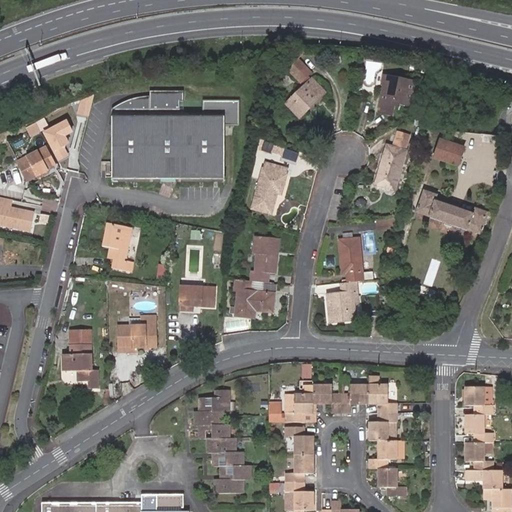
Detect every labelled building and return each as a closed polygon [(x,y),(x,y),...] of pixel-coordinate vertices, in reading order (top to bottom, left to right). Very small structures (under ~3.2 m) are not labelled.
[(287,68),(301,83),(311,73),(298,59),(287,68)] [(421,70),(422,64),(409,62),(408,68),(421,70)] [(397,103),(407,105),(411,81),(379,75),(377,84),(380,85),(375,112),(390,115),(392,106),(397,106),(397,103)] [(313,79),(286,104),(299,119),(307,111),(306,109),(324,93),(313,79)] [(306,109),(307,111),(326,95),(324,93),(306,109)] [(167,183),(226,181),(224,124),(239,124),(238,99),(202,100),(203,113),(111,117),(113,185),(167,183)] [(67,119),(43,132),(59,162),(69,157),(64,147),(70,144),(65,136),(74,132),(67,119)] [(385,146),(373,185),(392,191),(404,152),(408,137),(394,132),(390,147),(385,146)] [(465,149),(443,143),(437,160),(459,168),(465,149)] [(56,167),(46,147),(18,162),(28,181),(38,176),(40,179),(49,174),(47,171),(56,167)] [(287,169),(263,163),(261,171),(284,178),(287,169)] [(261,171),(251,211),(270,216),(275,196),(279,197),(284,178),(261,171)] [(438,196),(425,192),(417,215),(482,236),(490,212),(476,208),(474,214),(437,202),(438,196)] [(0,228),(31,234),(35,216),(12,211),(14,203),(0,200),(0,228)] [(395,217),(376,221),(377,231),(391,230),(395,217)] [(129,262),(135,229),(109,224),(106,248),(113,249),(124,251),(123,261),(117,260),(117,261),(116,269),(133,272),(135,263),(129,262)] [(201,231),(191,230),(191,239),(201,240),(201,231)] [(253,273),(251,283),(264,284),(267,285),(269,275),(275,276),(278,258),(274,257),(276,240),(259,237),(256,254),(260,255),(257,273),(253,273)] [(354,285),(361,284),(357,242),(338,244),(341,276),(345,275),(346,286),(354,285)] [(124,251),(113,249),(112,260),(117,261),(117,260),(123,261),(124,251)] [(155,278),(164,279),(166,265),(156,264),(155,278)] [(251,283),(235,280),(234,290),(237,290),(233,316),(251,319),(252,312),(269,314),(272,296),(262,294),(264,284),(251,283)] [(264,284),(262,294),(272,296),(274,286),(267,285),(264,284)] [(179,304),(192,305),(214,306),(215,288),(181,285),(179,304)] [(355,295),(354,285),(346,286),(339,286),(340,296),(325,297),(328,325),(342,324),(342,325),(353,324),(352,306),(350,296),(355,295)] [(129,347),(138,347),(157,346),(156,325),(156,316),(141,316),(142,325),(119,326),(120,351),(128,351),(129,347)] [(378,317),(369,317),(369,328),(378,328),(378,317)] [(91,370),(91,345),(91,331),(72,331),(71,344),(71,354),(64,354),(64,369),(79,370),(79,380),(90,381),(89,388),(98,389),(99,370),(91,370)] [(369,389),(369,407),(379,407),(379,416),(398,416),(398,407),(389,406),(389,388),(379,389),(379,379),(369,379),(369,389)] [(211,452),(211,467),(218,467),(218,481),(213,481),(213,493),(241,493),(241,481),(249,481),(249,466),(241,466),(241,452),(236,452),(236,437),(229,437),(229,424),(229,423),(219,423),(219,411),(229,411),(230,396),(229,389),(216,389),(216,396),(202,397),(202,412),(193,412),(193,424),(200,424),(201,437),(206,438),(206,452),(211,452)] [(304,424),(316,424),(316,416),(313,416),(313,408),(313,389),(304,389),(304,398),(285,399),(284,417),(281,416),(281,404),(268,404),(268,424),(304,424)] [(313,408),(331,408),(332,416),(341,416),(341,398),(332,398),(331,389),(313,389),(313,408)] [(341,398),(341,416),(349,416),(349,407),(360,407),(367,407),(369,407),(369,389),(349,389),(349,398),(341,398)] [(490,390),(482,391),(483,409),(491,409),(490,390)] [(483,418),(491,418),(491,409),(483,409),(482,391),(463,391),(464,409),(472,409),(472,418),(483,418)] [(398,416),(379,416),(379,425),(369,425),(369,443),(379,443),(389,443),(389,425),(398,425),(398,416)] [(483,445),(492,445),(492,437),(483,437),(483,418),(472,418),(464,418),(464,437),(473,437),(473,445),(483,445)] [(294,456),(313,457),(313,438),(304,438),(304,429),(285,429),(285,438),(294,438),(294,456)] [(369,462),(369,471),(378,471),(389,471),(389,462),(398,462),(398,443),(389,443),(379,443),(379,461),(369,462)] [(492,473),(492,464),(484,464),(484,457),(492,457),(492,445),(483,445),(473,445),(464,445),(464,465),(474,465),(474,473),(492,473)] [(313,476),(313,457),(294,456),(294,476),(285,476),(285,484),(304,484),(304,476),(313,476)] [(378,471),(378,489),(381,489),(389,489),(389,498),(408,498),(408,489),(399,489),(398,471),(389,471),(378,471)] [(474,473),(465,473),(465,483),(484,483),(484,491),(504,491),(503,473),(492,473),(474,473)] [(294,511),(304,511),(313,511),(313,492),(305,492),(304,484),(285,484),(286,492),(294,492),(294,511)] [(511,511),(511,491),(504,491),(484,491),(485,501),(493,501),(493,511),(511,511)] [(186,511),(187,511),(182,511),(184,494),(141,495),(141,502),(40,504),(39,511),(186,511)] [(340,503),(331,503),(331,511),(358,511),(359,511),(340,511),(340,503)]
